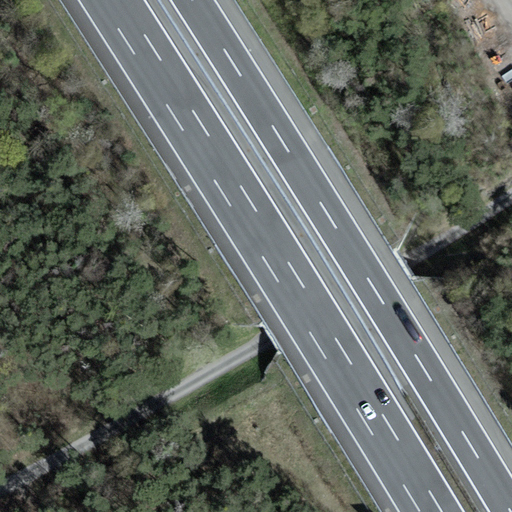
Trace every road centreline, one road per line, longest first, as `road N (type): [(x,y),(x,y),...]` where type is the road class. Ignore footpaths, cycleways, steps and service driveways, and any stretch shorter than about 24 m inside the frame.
road 1 (motorway): [(111,0),(431,511)]
road 2 (motorway): [(511,511),(193,0)]
road 3 (unclassified): [(511,191),(407,261),(0,488)]
